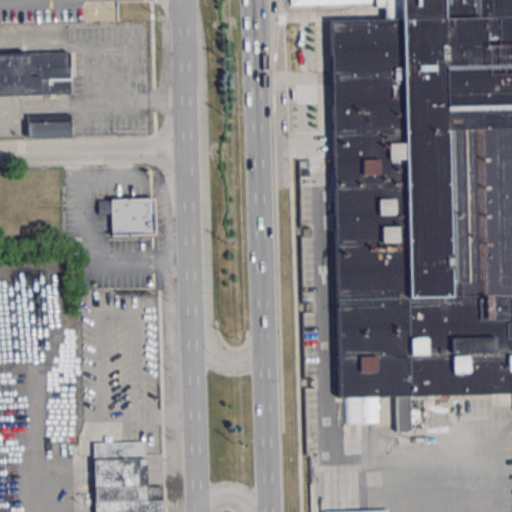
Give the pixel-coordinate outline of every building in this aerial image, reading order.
[(511,0),(372,0),(373,6),(383,6),(383,19),(328,20),(337,397),(378,396),(384,396),(384,420),(394,420),(394,431),(408,430),(408,395),(511,393),(511,0)] [(0,95),(69,95),(68,52),(0,52),(0,95)] [(25,115),(25,139),(70,139),(70,115),(25,115)] [(96,198),(96,215),(109,215),(109,237),(154,236),(153,197),(96,198)] [(337,397),(337,447),(319,447),(320,511),(385,511),(384,447),(379,447),(378,396),(337,397)] [(93,511),(162,511),(162,497),(152,497),(152,487),(146,487),(145,441),(92,442),(93,511)]
